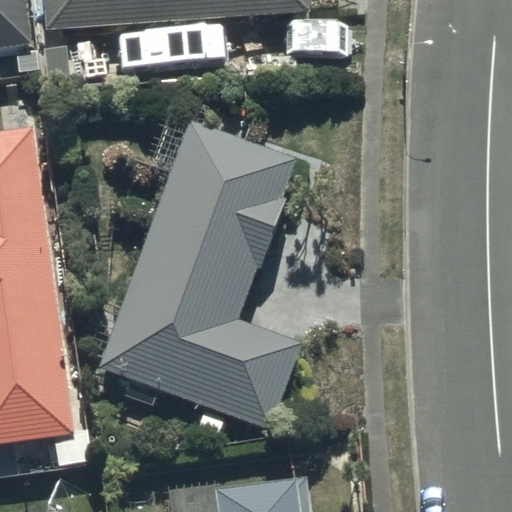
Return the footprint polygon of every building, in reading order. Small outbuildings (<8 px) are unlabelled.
[(0,0),(0,57),(25,56),(19,0),(0,0)] [(38,0),(41,36),(302,22),(300,0),(38,0)] [(153,37),(154,67),(230,66),(230,36),(153,37)] [(295,178),(179,136),(91,378),(268,443),(300,356),(238,334),(295,178)] [(25,142),(0,145),(0,455),(67,446),(25,142)] [(304,511),(302,483),(214,491),(215,503),(198,505),(198,511),(304,511)]
